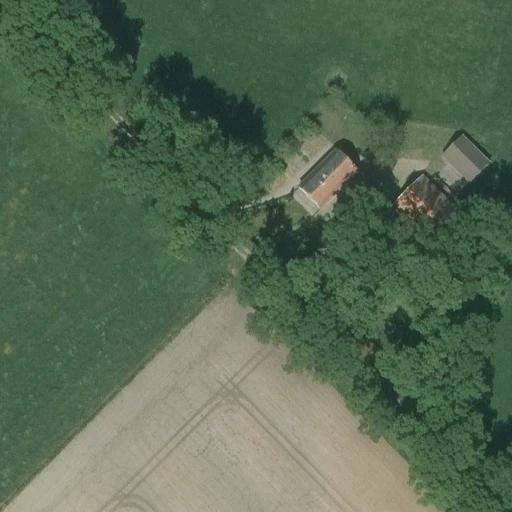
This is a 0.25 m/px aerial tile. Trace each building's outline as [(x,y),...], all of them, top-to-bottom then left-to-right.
[(440,158),(469,187),(490,166),(461,137),(440,158)] [(298,188),(319,211),(340,191),(357,210),(375,193),(337,152),(298,188)] [(422,178),(390,210),(426,246),(458,213),(422,178)] [(375,225),(396,247),(409,233),(388,212),(375,225)] [(374,236),(359,251),(378,271),(393,256),(374,236)] [(350,251),(336,264),(354,283),(368,270),(350,251)] [(394,368),(324,295),(307,311),(377,385),(394,368)] [(436,417),(408,387),(394,400),(423,430),(436,417)]
